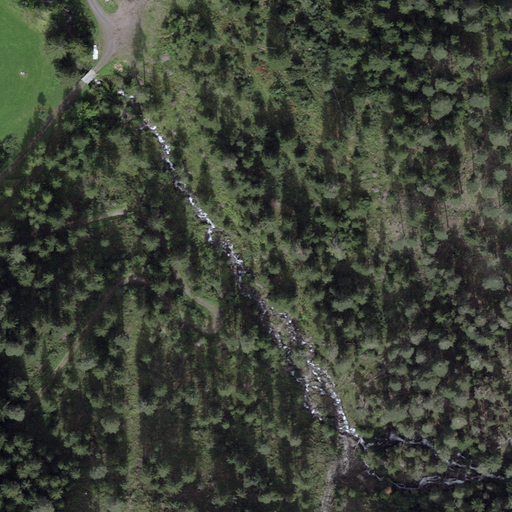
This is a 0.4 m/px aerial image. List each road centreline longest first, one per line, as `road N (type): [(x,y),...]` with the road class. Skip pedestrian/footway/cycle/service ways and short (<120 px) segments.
road 1 (track): [(0,247),(17,236),(131,212),(153,226),(189,295),(223,317),(206,331),(153,286),(134,278),(119,284),(0,441)]
road 2 (track): [(91,0),(112,42),(64,104)]
road 3 (track): [(64,104),(47,155),(0,208)]
